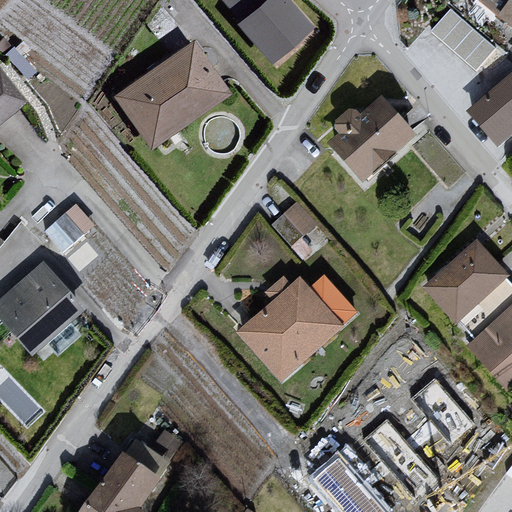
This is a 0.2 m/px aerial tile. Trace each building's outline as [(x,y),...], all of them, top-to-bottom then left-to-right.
[(225,0),(241,19),(239,21),(271,58),(311,24),(290,0),(225,0)] [(501,13),(511,22),(511,0),(478,0),(483,4),(485,0),(502,0),(508,5),(501,13)] [(498,49),(450,8),(431,31),(478,72),(498,49)] [(117,92),(154,145),(231,91),(194,38),(117,92)] [(0,124),(26,104),(0,69),(0,124)] [(511,77),(468,114),(495,147),(511,133),(511,77)] [(338,150),(373,185),(423,135),(388,101),(371,119),(360,108),(338,129),(348,140),(338,150)] [(302,195),(272,216),(289,240),(319,219),(302,195)] [(80,199),(46,223),(63,248),(97,224),(80,199)] [(472,349),(511,391),(511,280),(476,242),(426,289),(477,344),(472,349)] [(0,307),(0,315),(39,356),(88,310),(44,265),(0,307)] [(243,337),(289,387),(364,318),(327,278),(314,291),(304,280),(243,337)] [(133,446),(89,511),(149,511),(174,473),(133,446)]
